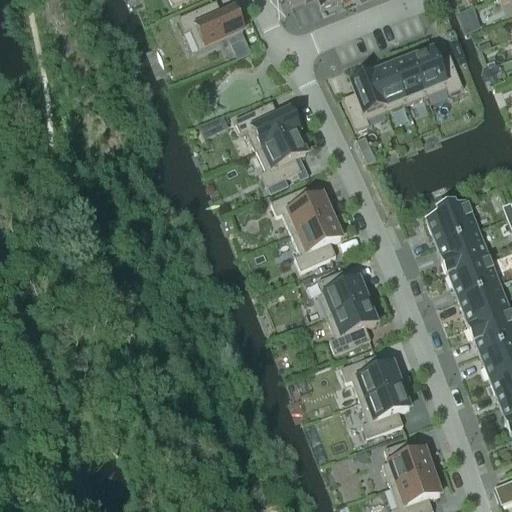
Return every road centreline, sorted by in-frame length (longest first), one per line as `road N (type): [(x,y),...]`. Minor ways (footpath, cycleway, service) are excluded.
road 1 (residential): [(292,51),(405,307),(479,511)]
road 2 (residential): [(292,51),(420,0)]
